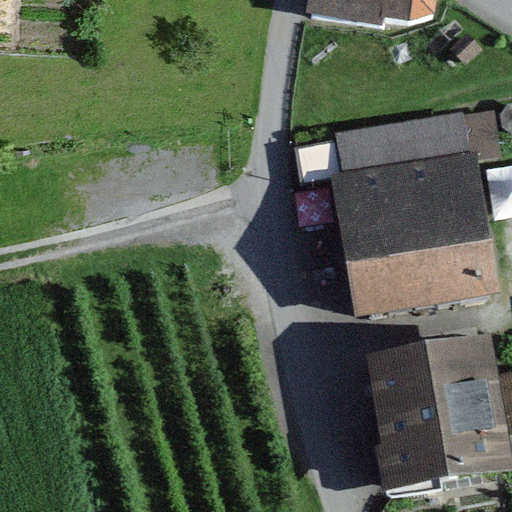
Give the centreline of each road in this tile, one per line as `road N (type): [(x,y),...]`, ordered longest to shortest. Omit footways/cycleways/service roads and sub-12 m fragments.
road 1 (unclassified): [(290,0),(270,197),(294,339),(340,511)]
road 2 (track): [(270,197),(0,258)]
